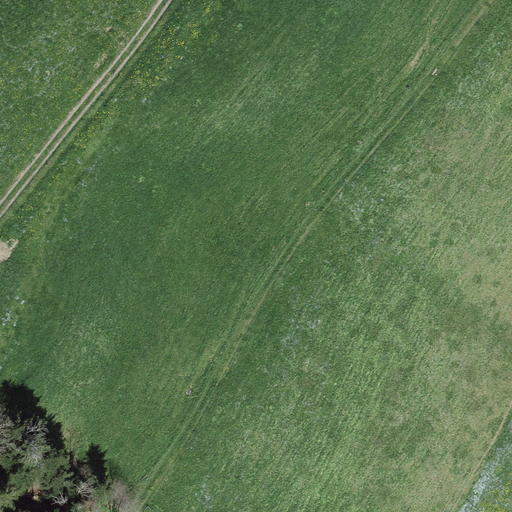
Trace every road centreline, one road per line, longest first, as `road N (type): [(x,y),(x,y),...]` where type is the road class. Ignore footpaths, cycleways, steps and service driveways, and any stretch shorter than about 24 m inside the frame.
road 1 (track): [(498,0),(304,236),(188,433),(129,511)]
road 2 (track): [(0,221),(165,0)]
